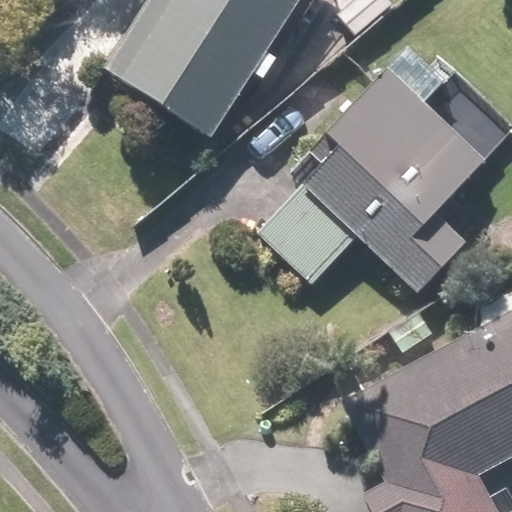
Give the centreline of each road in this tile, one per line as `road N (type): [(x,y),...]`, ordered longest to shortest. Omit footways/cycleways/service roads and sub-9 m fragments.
road 1 (residential): [(159,511),(124,403),(44,273),(0,229)]
road 2 (residential): [(41,425),(135,511)]
